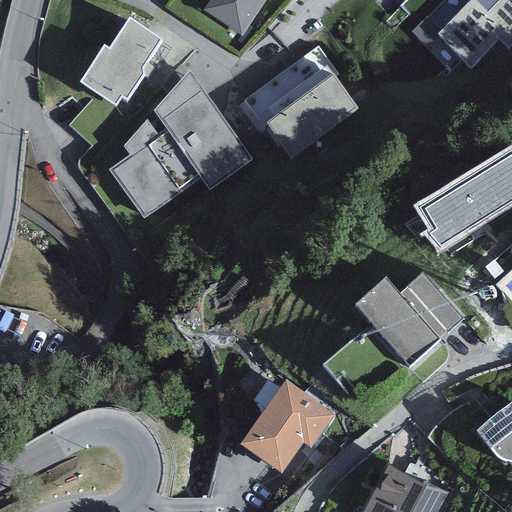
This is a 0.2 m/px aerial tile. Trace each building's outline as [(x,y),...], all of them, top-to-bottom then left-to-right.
[(264,0),(209,0),(203,10),(241,36),(264,0)] [(511,50),(511,0),(405,0),(399,7),(420,28),(446,0),(463,0),(430,34),(471,74),(497,47),(506,56),(511,50)] [(167,40),(129,14),(108,46),(103,43),(77,81),(114,106),(121,96),(127,101),(142,78),(147,81),(160,62),(155,59),(167,40)] [(317,47),(246,100),(291,160),(358,109),(334,77),(338,74),(317,47)] [(251,158),(190,70),(153,110),(168,130),(158,138),(146,120),(123,146),(129,155),(109,170),(143,218),(201,176),(209,189),(251,158)] [(511,145),(413,206),(427,230),(423,233),(437,255),(511,209),(511,145)] [(400,293),(385,277),(353,306),(411,368),(464,319),(422,273),(400,293)] [(329,368),(357,406),(384,385),(377,375),(391,365),(370,337),(329,368)] [(285,380),(240,444),(281,473),(302,443),(310,449),(334,415),(285,380)] [(511,402),(476,431),(495,456),(498,460),(502,461),(508,463),(511,463),(511,402)] [(388,457),(358,511),(359,511),(435,511),(448,489),(388,457)]
